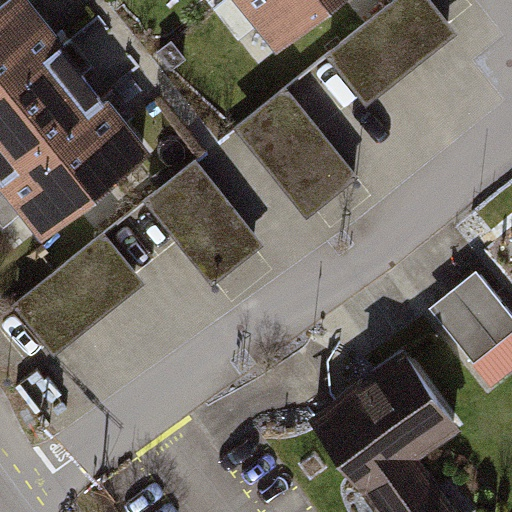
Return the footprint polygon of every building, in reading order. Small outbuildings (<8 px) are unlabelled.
[(0,93),(53,52),(12,0),(8,0),(0,6),(0,93)] [(230,0),(205,0),(215,12),(230,0)] [(340,0),(230,0),(215,12),(257,65),(340,0)] [(427,0),(397,0),(329,56),(369,105),(456,35),(427,0)] [(0,182),(97,107),(53,52),(0,93),(0,182)] [(284,88),(236,127),(306,215),(355,176),(284,88)] [(139,160),(97,107),(0,182),(0,212),(27,247),(139,160)] [(195,159),(144,199),(210,282),(261,242),(195,159)] [(102,234),(15,304),(55,353),(142,283),(102,234)] [(425,317),(471,372),(511,338),(511,329),(470,279),(425,317)] [(464,429),(413,358),(315,428),(375,511),(447,511),(414,465),(464,429)]
